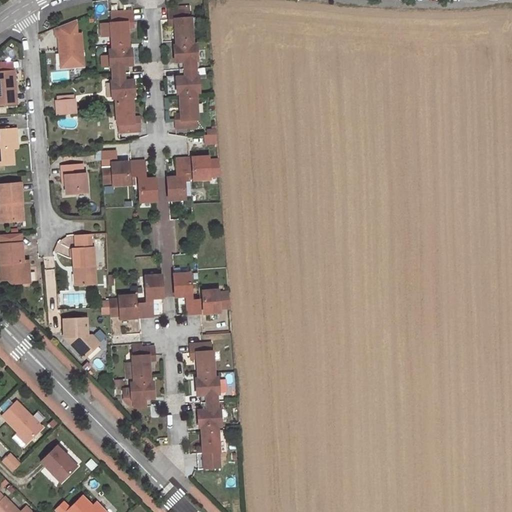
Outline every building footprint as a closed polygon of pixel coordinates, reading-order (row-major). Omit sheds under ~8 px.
[(177,22),(177,38),(194,38),(193,27),(200,26),(200,15),(191,16),(190,4),(169,5),(169,17),(176,16),(177,22)] [(127,24),(127,19),(134,18),(133,11),(112,12),(113,19),(102,20),(102,35),(112,35),(113,42),(128,41),(127,24)] [(58,33),(59,49),(62,49),(64,65),(84,63),(81,30),(77,31),(76,16),(55,25),(56,33),(58,33)] [(196,66),(196,58),(198,58),(197,41),(194,42),(178,43),(174,43),(175,60),(179,60),(180,67),(196,66)] [(109,63),(112,62),(113,71),(129,70),(128,62),(132,61),(131,45),(128,45),(113,46),(108,46),(109,63)] [(200,89),(199,74),(196,74),(196,66),(180,67),(180,75),(176,75),(177,90),(180,90),(196,89),(200,89)] [(13,90),(12,69),(12,68),(0,69),(0,101),(11,101),(10,90),(13,90)] [(132,94),(134,93),(133,77),(129,77),(129,70),(113,71),(113,78),(111,78),(112,95),(115,94),(132,94)] [(196,125),(196,116),(197,116),(196,95),(180,96),(181,111),(182,117),(175,118),(175,126),(196,125)] [(73,98),(54,99),(56,112),(74,111),(73,98)] [(119,121),(119,130),(129,129),(140,128),(139,120),(133,121),(133,115),(132,99),(116,100),(117,121),(119,121)] [(14,123),(0,123),(0,162),(11,162),(9,132),(14,131),(14,123)] [(208,139),(208,148),(217,147),(217,138),(208,139)] [(210,156),(195,157),(196,180),(212,179),(212,176),(219,175),(218,159),(211,160),(210,156)] [(183,171),(190,170),(189,157),(176,157),(176,171),(183,171)] [(138,174),(143,174),(142,159),(129,160),(130,175),(138,174)] [(126,182),(125,160),(109,161),(109,165),(101,165),(102,181),(109,181),(109,183),(126,182)] [(85,191),(83,172),(81,172),(80,162),(59,164),(60,174),(62,174),(63,183),(64,193),(85,191)] [(169,198),(184,197),(183,175),(176,176),(167,176),(169,198)] [(138,178),(139,200),(155,199),(154,177),(144,177),(138,178)] [(0,182),(0,220),(11,220),(11,216),(19,215),(17,181),(0,182)] [(0,234),(0,263),(5,264),(6,274),(7,280),(13,285),(30,283),(28,261),(25,261),(26,272),(23,272),(22,262),(20,233),(0,234)] [(76,265),(77,283),(94,282),(93,247),(91,247),(90,234),(84,234),(75,235),(75,248),(72,248),(73,265),(76,265)] [(189,295),(188,273),(173,274),(174,296),(185,295),(189,295)] [(160,275),(143,275),(144,298),(150,298),(161,297),(160,275)] [(221,289),(204,290),(205,313),(221,312),(221,308),(229,308),(228,291),(221,292),(221,289)] [(132,317),(131,294),(115,295),(115,297),(108,298),(109,314),(116,314),(116,318),(132,317)] [(190,299),(185,300),(186,314),(199,313),(198,299),(190,299)] [(151,316),(150,301),(144,302),(137,302),(138,317),(151,316)] [(85,335),(84,318),(61,320),(62,336),(68,336),(69,344),(81,357),(96,343),(89,335),(85,335)] [(213,374),(212,352),(210,352),(209,343),(189,344),(189,353),(195,352),(196,358),(197,375),(213,374)] [(133,357),(130,357),(132,379),(148,378),(147,362),(147,356),(152,355),(153,355),(153,347),(132,348),(133,357)] [(195,397),(200,396),(200,403),(216,403),(216,395),(219,395),(217,378),(214,379),(197,379),(195,380),(195,397)] [(132,383),(128,383),(129,399),(132,399),(133,407),(149,406),(148,398),(152,398),(151,382),(148,382),(132,383)] [(2,416),(26,441),(41,427),(16,402),(2,416)] [(196,412),(197,428),(221,427),(220,410),(217,411),(216,403),(200,403),(201,412),(196,412)] [(217,466),(216,454),(218,454),(216,431),(200,432),(201,449),(201,455),(195,455),(196,467),(217,466)] [(76,467),(56,446),(40,462),(60,482),(76,467)] [(19,464),(9,453),(1,461),(11,472),(19,464)] [(0,511),(21,511),(5,495),(4,496),(0,492),(0,511)] [(106,511),(96,502),(92,505),(82,495),(70,507),(62,500),(55,507),(59,511),(106,511)]
